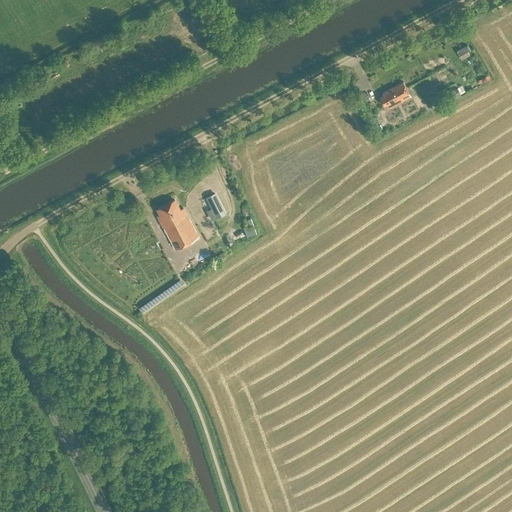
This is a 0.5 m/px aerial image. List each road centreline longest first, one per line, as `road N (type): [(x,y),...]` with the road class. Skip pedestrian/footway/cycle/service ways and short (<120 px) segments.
road 1 (track): [(34,226),(458,0)]
road 2 (unclassified): [(331,0),(2,173)]
road 3 (primary): [(104,511),(0,304)]
